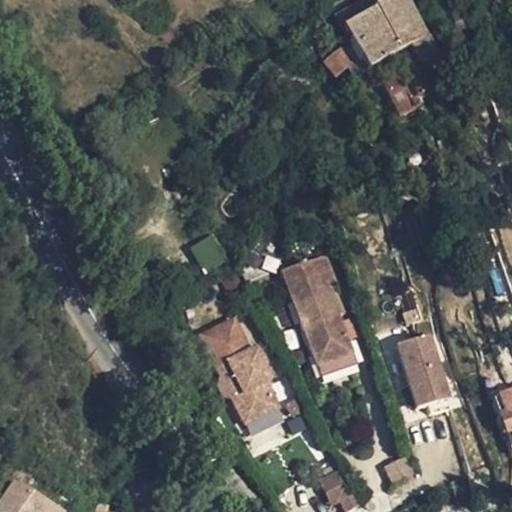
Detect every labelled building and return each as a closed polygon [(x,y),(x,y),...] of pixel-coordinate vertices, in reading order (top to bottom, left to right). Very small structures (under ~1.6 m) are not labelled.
[(340,0),(335,3),(364,56),(379,48),(395,39),(410,31),(423,51),(435,44),(408,0),(340,0)] [(350,44),(340,34),(324,48),(334,58),(350,44)] [(448,65),(435,44),(423,51),(412,58),(410,55),(391,65),(397,75),(410,68),(418,82),(448,65)] [(379,48),(364,56),(372,71),(383,65),(379,48)] [(420,86),(418,82),(410,68),(397,75),(391,65),(386,68),(399,99),(420,86)] [(337,312),(343,310),(335,286),(339,285),(330,259),(284,275),(294,305),(301,302),(308,322),(302,325),(314,360),(350,347),(340,320),(337,312)] [(346,318),(343,310),(337,312),(340,320),(346,318)] [(266,381),(271,375),(259,350),(249,350),(234,318),(200,336),(222,380),(228,392),(244,423),(279,407),(266,381)] [(431,332),(397,343),(416,407),(451,397),(431,332)] [(350,347),(314,360),(318,371),(355,359),(350,347)] [(511,378),(497,383),(511,429),(511,378)] [(222,394),(228,392),(222,380),(216,383),(222,394)] [(333,457),(314,467),(323,489),(329,486),(344,480),(333,457)] [(392,484),(411,476),(403,457),(384,465),(392,484)] [(19,511),(28,499),(38,479),(9,458),(0,469),(0,497),(4,500),(0,504),(0,511),(19,511)] [(323,489),(314,467),(310,468),(319,491),(323,489)] [(41,511),(55,492),(38,479),(28,499),(19,511),(41,511)] [(344,480),(329,486),(334,500),(350,493),(344,480)] [(95,499),(91,511),(111,511),(111,500),(95,499)]
